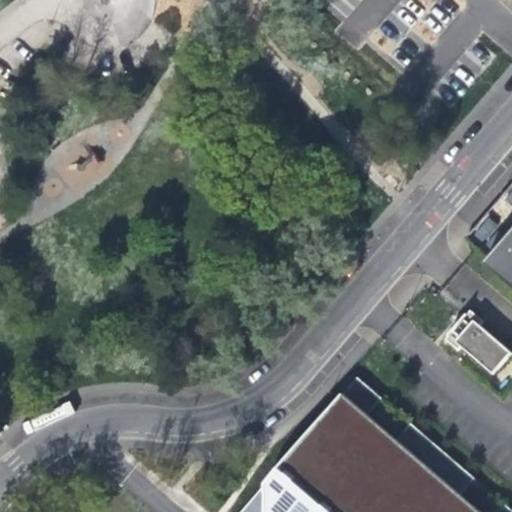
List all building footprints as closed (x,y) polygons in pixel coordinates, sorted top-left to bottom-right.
[(511,0),(502,0),(503,0),(511,8),(511,0)] [(496,264),(511,245),(511,187),(465,243),(492,268),(496,264)] [(511,245),(496,264),(511,277),(511,245)] [(511,277),(496,264),(492,268),(511,284),(511,277)] [(478,326),(482,322),(468,311),(459,321),(443,340),(457,351),(460,347),(491,374),(509,353),(478,326)] [(380,400),(355,379),(241,511),(510,511),(500,504),(493,511),(475,511),(457,496),(472,479),(408,424),(394,441),(365,417),(380,400)]
